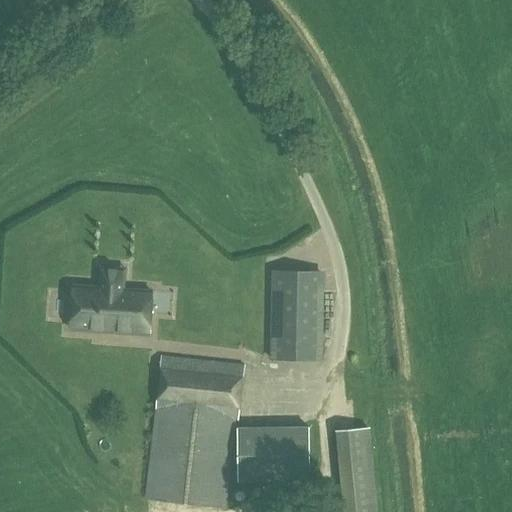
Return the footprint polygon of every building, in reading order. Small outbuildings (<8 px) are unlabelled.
[(220,238),(230,259),(240,255),(230,233),(220,238)] [(183,260),(177,268),(193,281),(199,272),(183,260)] [(73,282),(70,327),(150,333),(153,288),(125,286),(126,266),(100,264),(99,283),(73,282)] [(323,269),(272,269),(271,358),(322,359),(323,269)] [(111,348),(113,381),(149,379),(147,346),(111,348)] [(162,356),(146,498),(225,507),(235,419),(238,419),(244,365),(162,356)] [(102,423),(128,420),(124,395),(99,398),(102,423)] [(310,480),(309,426),(237,427),(238,481),(310,480)] [(346,511),(374,511),(367,431),(339,433),(346,511)]
